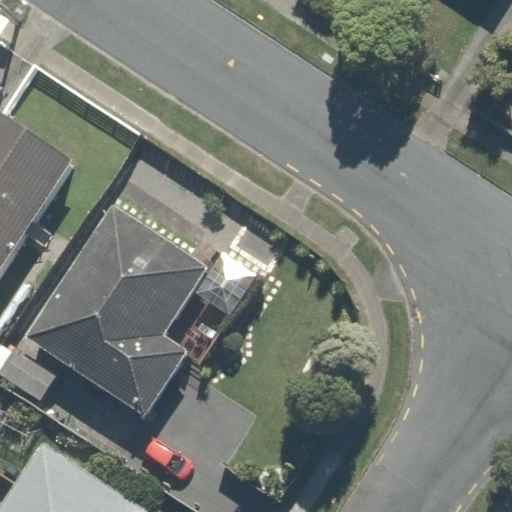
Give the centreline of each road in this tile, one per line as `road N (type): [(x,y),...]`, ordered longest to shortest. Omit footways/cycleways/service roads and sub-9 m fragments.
road 1 (residential): [(116,0),(511,263)]
road 2 (residential): [(390,511),(511,324)]
